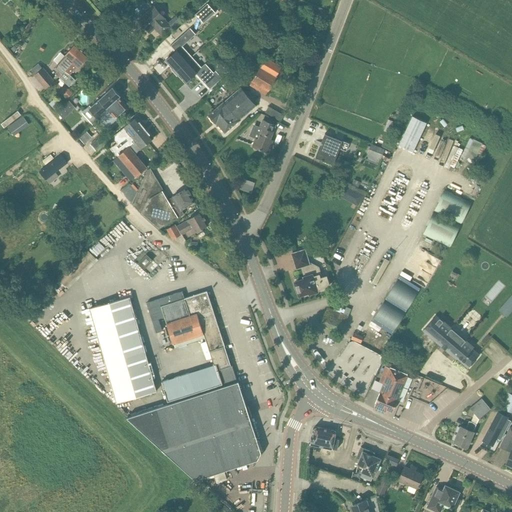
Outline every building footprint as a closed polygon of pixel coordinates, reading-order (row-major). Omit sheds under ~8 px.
[(222,2),(218,9),(234,17),(238,10),(222,2)] [(208,3),(196,14),(204,23),(216,12),(208,3)] [(139,21),(150,32),(155,27),(162,35),(171,26),(164,19),(165,18),(155,6),(141,19),(140,20),(139,21)] [(170,24),(175,29),(183,22),(178,17),(170,24)] [(275,38),(281,42),(284,38),(278,33),(275,38)] [(172,73),(189,58),(180,48),(183,46),(177,40),(167,48),(172,54),(163,61),(170,70),(169,70),(172,73)] [(82,52),(83,51),(76,44),(69,51),(66,55),(67,56),(66,57),(61,52),(54,60),(60,65),(57,69),(59,72),(57,75),(60,77),(66,72),(73,63),(71,62),(80,52),(82,52)] [(88,56),(83,51),(82,52),(80,52),(71,62),(73,63),(66,72),(60,77),(65,82),(70,87),(76,80),(71,76),(70,75),(77,67),(78,67),(89,56),(88,55),(88,56)] [(199,69),(189,58),(172,73),(174,76),(175,76),(182,84),(192,75),(200,84),(209,77),(201,67),(199,69)] [(282,67),(267,58),(252,80),(269,89),(282,67)] [(55,81),(48,73),(44,68),(39,63),(30,70),(35,75),(35,76),(39,80),(46,88),(55,81)] [(73,93),(65,86),(60,92),(68,99),(73,93)] [(119,97),(120,96),(113,87),(90,108),(99,119),(102,116),(99,113),(109,103),(111,105),(119,97)] [(241,87),(209,115),(216,123),(217,122),(225,132),(256,105),(241,87)] [(128,107),(119,97),(111,105),(109,103),(99,113),(102,116),(99,119),(103,123),(109,118),(105,114),(108,111),(115,118),(117,117),(119,119),(123,115),(121,113),(128,107)] [(76,108),(70,101),(57,111),(63,119),(76,108)] [(23,115),(7,125),(13,135),(30,125),(23,115)] [(139,132),(145,127),(136,117),(124,128),(126,131),(112,143),(118,150),(133,138),(135,140),(142,136),(139,132)] [(390,132),(392,127),(394,121),(389,119),(386,125),(384,130),(390,132)] [(256,138),(253,146),(268,152),(272,145),(269,143),(276,125),(264,120),(261,127),(263,128),(259,138),(259,139),(256,138)] [(142,136),(135,140),(133,142),(134,144),(119,156),(123,161),(119,164),(125,172),(129,168),(136,178),(148,168),(135,153),(154,138),(145,127),(139,132),(142,136)] [(86,131),(79,137),(84,142),(91,136),(86,131)] [(316,157),(315,157),(333,164),(342,140),(325,133),(325,134),(322,143),(323,143),(322,146),(321,146),(316,157)] [(385,138),(381,146),(391,151),(395,143),(390,141),(392,137),(388,135),(386,139),(385,138)] [(107,143),(100,136),(91,144),(98,151),(107,143)] [(486,146),(470,138),(460,159),(473,166),(474,163),(477,165),(486,146)] [(385,150),(372,144),(368,153),(381,159),(385,150)] [(67,162),(61,155),(40,171),(46,179),(67,162)] [(147,170),(132,204),(141,213),(159,229),(184,214),(182,210),(195,201),(191,195),(192,195),(187,188),(173,196),(173,197),(174,198),(174,199),(173,199),(172,198),(172,197),(169,199),(151,168),(147,170)] [(364,196),(346,186),(341,197),(358,206),(364,196)] [(443,193),(435,208),(462,222),(470,206),(443,193)] [(209,224),(202,212),(186,221),(177,226),(183,234),(192,228),(197,235),(204,231),(202,228),(209,224)] [(432,216),(424,232),(451,245),(459,229),(432,216)] [(167,229),(173,239),(181,235),(175,225),(167,229)] [(305,250),(292,253),(297,268),(302,267),(305,276),(304,277),(304,279),(296,282),(297,288),(295,288),(297,294),(299,293),(300,294),(308,292),(309,294),(318,291),(317,289),(330,285),(327,275),(321,277),(320,274),(319,274),(318,268),(310,264),(305,250)] [(89,251),(73,265),(81,273),(96,258),(89,251)] [(139,263),(145,268),(153,260),(147,254),(139,263)] [(404,309),(418,286),(398,274),(385,295),(394,300),(394,302),(404,309)] [(165,317),(169,329),(215,314),(213,308),(212,307),(210,308),(208,303),(211,302),(207,291),(198,294),(185,298),(183,291),(147,303),(153,319),(153,321),(157,333),(165,330),(161,318),(165,317)] [(507,318),(511,311),(511,295),(498,310),(507,318)] [(130,297),(90,308),(117,402),(157,391),(130,297)] [(380,301),(370,322),(392,332),(402,311),(380,301)] [(337,311),(327,308),(320,325),(341,333),(351,309),(346,307),(344,314),(337,311)] [(161,381),(168,402),(223,384),(219,371),(221,371),(233,367),(232,365),(231,365),(230,365),(230,361),(225,346),(223,341),(225,341),(223,336),(222,336),(220,331),(216,332),(216,330),(219,329),(215,314),(169,329),(174,343),(203,334),(209,350),(214,364),(161,381)] [(457,358),(468,368),(480,355),(472,348),(436,315),(423,330),(457,359),(457,358)] [(361,343),(364,336),(354,332),(351,339),(361,343)] [(488,334),(482,341),(485,344),(491,337),(488,334)] [(408,376),(386,366),(380,382),(384,384),(376,404),(393,411),(408,376)] [(238,382),(233,367),(221,371),(226,387),(195,397),(130,417),(149,434),(162,446),(249,418),(248,415),(247,415),(245,409),(246,408),(245,405),(241,394),(238,382)] [(502,408),(511,411),(511,393),(508,392),(502,408)] [(461,426),(454,442),(467,447),(474,431),(473,431),(477,424),(479,418),(491,409),(482,398),(470,408),(475,414),(471,422),(469,421),(466,428),(461,426)] [(175,457),(183,466),(198,479),(218,473),(258,460),(261,452),(258,441),(257,441),(253,430),(253,429),(253,428),(252,428),(249,418),(162,446),(175,457)] [(477,447),(486,451),(498,423),(489,419),(477,447)] [(314,428),(311,444),(338,449),(337,449),(338,446),(338,445),(339,443),(339,442),(339,439),(340,439),(339,438),(339,439),(334,438),(336,430),(316,426),(314,428)] [(504,437),(500,447),(511,452),(506,463),(511,465),(511,426),(510,426),(505,437),(504,437)] [(381,459),(363,451),(358,463),(363,465),(361,472),(373,477),(381,459)] [(388,455),(385,460),(397,465),(399,460),(388,455)] [(423,474),(405,466),(399,479),(410,484),(407,490),(414,493),(423,474)] [(383,497),(389,481),(381,478),(374,494),(383,497)] [(460,491),(445,485),(440,497),(433,494),(427,507),(438,511),(440,511),(445,503),(450,506),(450,507),(452,508),(453,506),(457,508),(461,500),(457,498),(460,491)] [(379,511),(376,496),(359,503),(354,505),(352,510),(352,511),(379,511)]
